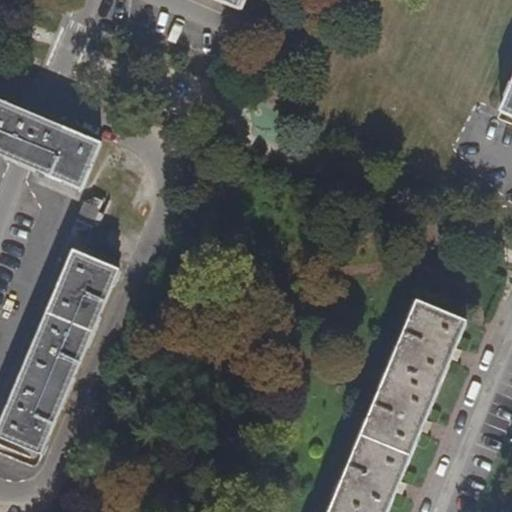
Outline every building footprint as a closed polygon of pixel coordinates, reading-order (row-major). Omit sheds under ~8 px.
[(215,0),(239,10),(242,0),(215,0)] [(511,78),(498,112),(511,117),(511,78)] [(41,121),(0,103),(0,157),(23,168),(80,192),(99,146),(41,121)] [(78,229),(88,234),(99,208),(89,204),(78,229)] [(0,418),(0,440),(38,456),(116,272),(71,253),(0,418)] [(385,511),(463,324),(414,303),(326,511),(385,511)]
